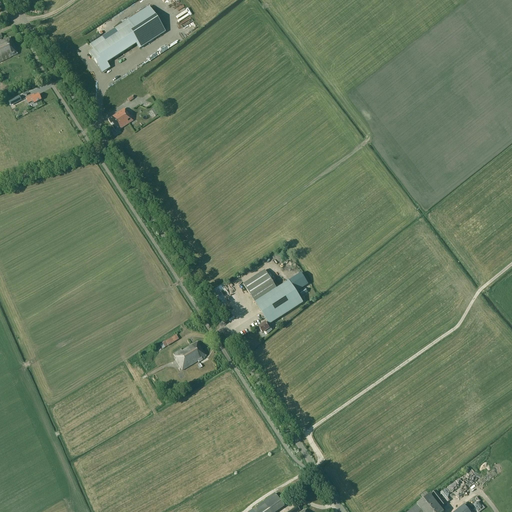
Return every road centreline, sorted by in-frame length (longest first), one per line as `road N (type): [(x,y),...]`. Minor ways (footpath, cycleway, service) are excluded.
road 1 (tertiary): [(342,511),(11,0)]
road 2 (track): [(178,282),(367,140)]
